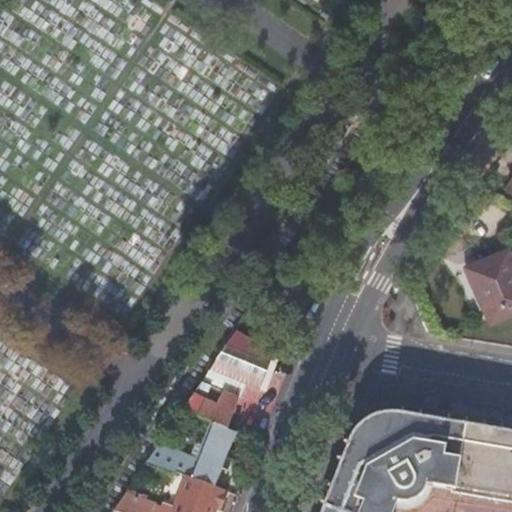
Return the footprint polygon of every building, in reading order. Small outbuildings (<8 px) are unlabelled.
[(511,261),(507,250),(467,267),(491,323),(511,313),(511,261)] [(183,411),(212,423),(228,429),(245,384),(261,390),(263,391),(269,374),(275,357),(272,355),(251,341),(237,331),(183,411)] [(323,502),(322,503),(325,506),(322,511),(394,511),(402,492),(418,484),(454,490),(455,496),(457,496),(459,491),(471,493),(472,499),(474,499),(476,494),(489,496),(489,501),(492,502),(493,497),(507,499),(508,505),(510,505),(511,500),(511,499),(511,433),(505,432),(504,427),(502,427),(500,431),(487,429),(486,424),(484,423),(483,428),(469,426),(469,421),(467,420),(465,425),(452,423),(451,418),(449,417),(447,422),(423,418),(423,413),(421,413),(418,417),(406,415),(406,410),(401,415),(396,414),(388,413),(381,414),(375,416),(368,419),(364,422),(360,426),(356,430),(354,435),(351,443),(346,443),(345,444),(349,447),(344,460),(339,459),(339,461),(343,464),(334,486),(329,486),(328,487),(332,490),(327,502),(323,502)] [(161,446),(149,462),(189,478),(217,488),(224,470),(228,472),(230,467),(233,461),(228,460),(239,433),(228,429),(212,423),(203,446),(197,460),(191,458),(161,446)] [(197,460),(203,446),(197,444),(191,458),(197,460)] [(126,495),(115,511),(215,511),(216,510),(224,491),(217,488),(189,478),(177,509),(165,504),(164,509),(126,495)] [(220,511),(229,493),(224,491),(216,510),(220,511)]
